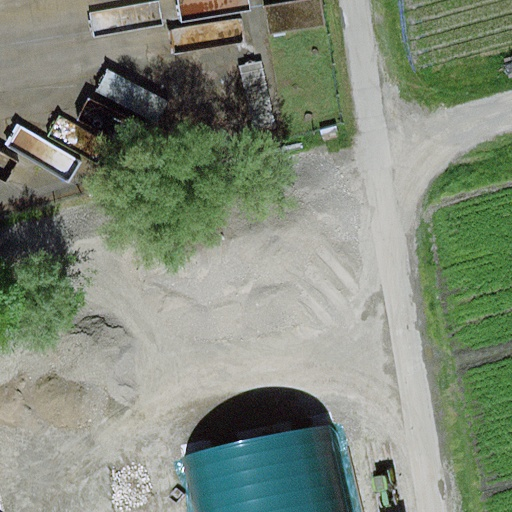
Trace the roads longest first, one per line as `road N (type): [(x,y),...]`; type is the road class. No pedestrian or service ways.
road 1 (track): [(352,0),(442,511)]
road 2 (track): [(511,114),(374,152)]
